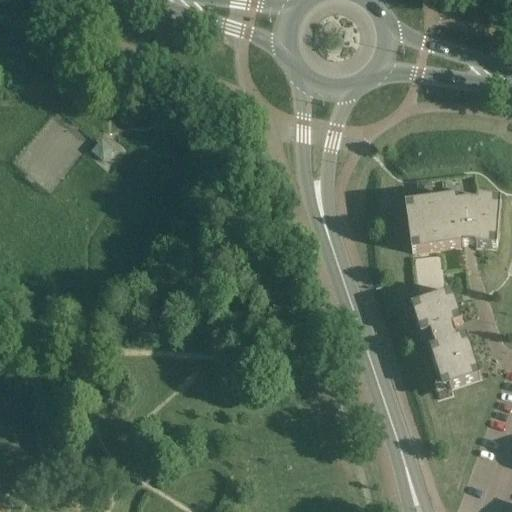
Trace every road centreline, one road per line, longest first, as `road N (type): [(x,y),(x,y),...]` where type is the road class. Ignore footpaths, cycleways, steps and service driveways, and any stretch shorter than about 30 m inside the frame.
road 1 (tertiary): [(399,448),(328,233)]
road 2 (tertiary): [(308,80),(304,158),(328,233)]
road 3 (tertiary): [(328,233),(325,181),(353,88)]
road 4 (secondary): [(160,0),(289,51)]
road 5 (secondary): [(374,75),(511,84)]
road 6 (secondary): [(511,77),(387,30)]
